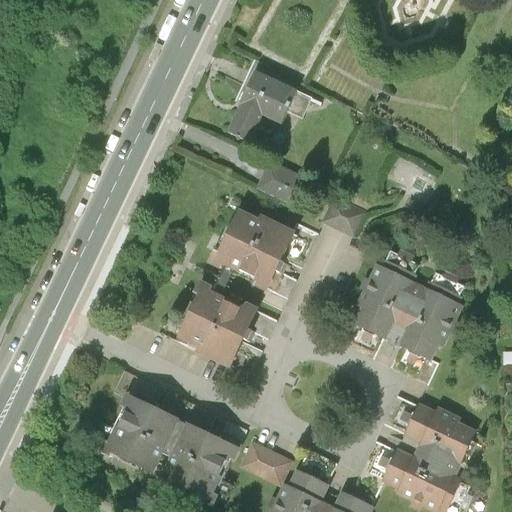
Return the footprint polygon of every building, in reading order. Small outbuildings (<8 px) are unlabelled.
[(257,76),(229,135),(250,145),(263,118),(283,127),(289,115),(290,113),(289,113),(285,111),(293,93),(257,76)] [(313,101),(300,95),(294,108),(291,107),(289,113),(290,113),(289,115),(303,121),(313,101)] [(271,164),(260,189),(296,205),(307,180),(271,164)] [(333,197),(322,222),(358,238),(369,213),(333,197)] [(293,234),(244,211),(224,254),(218,251),(212,265),(271,293),(280,274),(286,261),(298,236),(293,234)] [(297,225),(293,234),(298,236),(286,261),(302,268),(318,234),(297,225)] [(436,274),(431,283),(415,276),(420,266),(392,253),(387,263),(384,269),(378,267),(360,306),(363,308),(355,325),(384,338),(387,340),(395,322),(410,329),(401,347),(434,362),(460,306),(456,304),(460,297),(464,287),(436,274)] [(280,274),(271,293),(288,301),(297,281),(280,274)] [(201,299),(180,341),(232,368),(251,331),(261,312),(202,282),(195,296),(201,299)] [(277,321),(261,312),(251,331),(268,339),(277,321)] [(374,359),(384,338),(355,325),(348,322),(338,342),(374,359)] [(434,362),(401,347),(391,368),(428,385),(438,364),(434,362)] [(405,433),(418,406),(398,396),(385,424),(405,433)] [(182,423),(128,397),(100,454),(113,460),(115,457),(155,477),(165,457),(182,423)] [(441,505),(447,508),(446,510),(450,511),(459,511),(471,488),(460,483),(482,436),(474,432),(476,427),(437,408),(435,413),(418,406),(405,433),(403,436),(421,445),(414,460),(398,452),(383,483),(439,510),(441,505)] [(182,423),(165,457),(172,460),(188,426),(182,423)] [(214,510),(242,452),(188,426),(172,460),(162,480),(203,500),(201,504),(214,510)] [(383,483),(398,452),(377,442),(350,497),(371,508),(383,483)] [(291,462),(252,444),(240,468),(279,486),(291,462)] [(372,511),(374,509),(371,508),(350,497),(343,494),(334,511),(320,505),(328,487),(296,472),(276,511),(372,511)]
